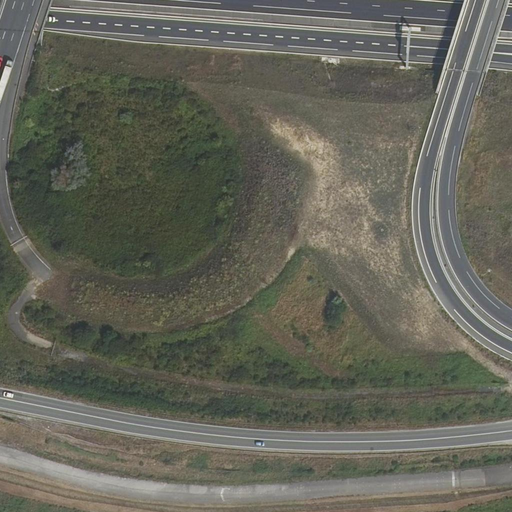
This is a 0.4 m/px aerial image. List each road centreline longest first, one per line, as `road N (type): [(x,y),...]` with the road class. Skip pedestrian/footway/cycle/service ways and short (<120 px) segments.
road 1 (track): [(53,284),(13,309),(22,333),(147,373),(263,394),(511,389)]
road 2 (secondary): [(511,429),(424,441),(234,442),(0,397)]
road 3 (trunk): [(0,15),(410,46)]
road 4 (trunk): [(479,0),(437,139),(424,222),(451,297),(511,345)]
road 5 (trunk): [(511,322),(463,275),(444,214),(456,135),(498,0)]
road 6 (trunk): [(307,0),(511,15)]
